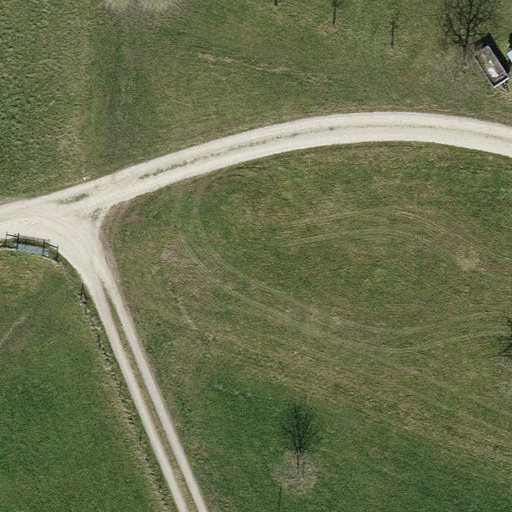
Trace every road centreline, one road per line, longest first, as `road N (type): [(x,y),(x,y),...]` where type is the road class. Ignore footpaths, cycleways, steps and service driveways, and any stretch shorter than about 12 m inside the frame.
road 1 (track): [(0,229),(301,132),(511,139)]
road 2 (track): [(197,511),(74,205)]
